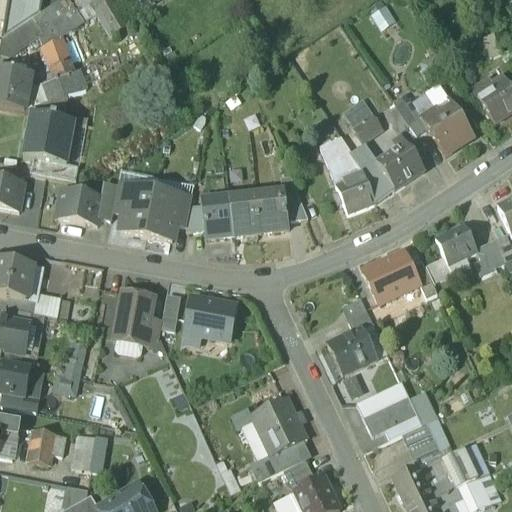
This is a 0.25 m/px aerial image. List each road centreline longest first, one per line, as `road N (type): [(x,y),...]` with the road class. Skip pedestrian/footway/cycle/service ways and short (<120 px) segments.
road 1 (residential): [(262,286),(382,236),(511,152)]
road 2 (residential): [(262,286),(0,239)]
road 3 (residential): [(369,511),(262,286)]
